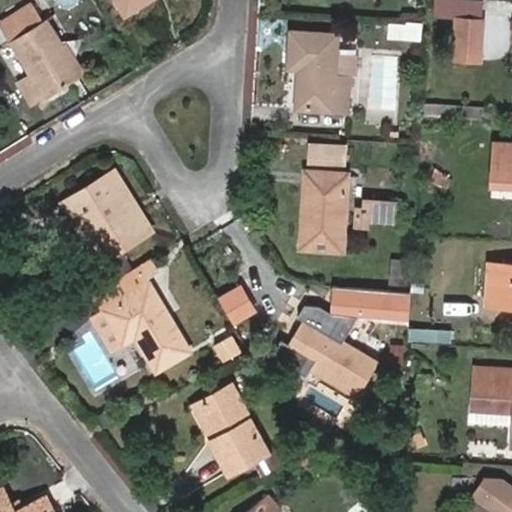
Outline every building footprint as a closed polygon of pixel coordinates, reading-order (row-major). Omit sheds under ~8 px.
[(120,0),(128,14),(151,0),(120,0)] [(488,0),(487,14),(511,16),(511,0),(505,0),(488,0)] [(34,6),(4,24),(7,28),(36,10),(34,6)] [(477,11),(452,9),(449,49),(474,50),(477,11)] [(45,24),(36,10),(7,28),(34,73),(21,81),(34,103),(81,73),(65,45),(50,21),(45,24)] [(339,54),(341,32),(293,29),(290,67),(301,68),(298,107),(350,111),(352,76),(337,75),(339,54)] [(81,73),(86,70),(69,43),(65,45),(81,73)] [(352,76),(357,77),(358,54),(339,54),(337,75),(352,76)] [(352,141),(314,138),(312,157),(351,160),(352,141)] [(511,143),(497,142),(494,182),(511,183),(511,143)] [(149,231),(155,228),(118,168),(112,171),(149,231)] [(345,251),(350,173),(308,169),(302,247),(345,251)] [(149,231),(112,171),(84,188),(93,202),(69,217),(96,263),(149,231)] [(96,263),(69,217),(93,202),(84,188),(54,206),(90,267),(96,263)] [(400,224),(402,197),(362,195),(361,221),(400,224)] [(406,286),(408,260),(393,259),(392,284),(406,286)] [(141,263),(95,288),(106,308),(152,281),(141,263)] [(511,265),(493,264),(492,294),(511,294),(511,265)] [(158,369),(193,351),(152,281),(106,308),(126,341),(138,335),(158,369)] [(404,323),(407,295),(372,293),(370,321),(404,323)] [(511,294),(492,294),(491,302),(511,303),(511,294)] [(325,308),(318,305),(310,319),(316,322),(325,308)] [(93,315),(113,349),(126,341),(106,308),(93,315)] [(316,322),(310,319),(293,346),(317,361),(314,367),(361,394),(380,360),(348,342),(355,327),(325,308),(316,322)] [(293,346),(290,351),(314,367),(317,361),(293,346)] [(511,369),(478,367),(475,406),(511,408),(511,369)] [(271,449),(236,382),(206,398),(224,432),(216,436),(213,438),(231,470),(271,449)] [(206,398),(198,403),(216,436),(224,432),(206,398)] [(511,408),(475,406),(474,421),(511,423),(511,408)] [(286,444),(257,459),(264,472),(293,456),(286,444)] [(472,497),(476,500),(467,511),(511,511),(511,485),(502,479),(485,478),(472,497)] [(13,502),(4,486),(0,487),(0,511),(55,511),(57,511),(49,495),(26,507),(17,511),(13,502)] [(287,508),(274,490),(254,506),(259,511),(282,511),(287,508)] [(26,507),(22,497),(13,502),(17,511),(26,507)]
